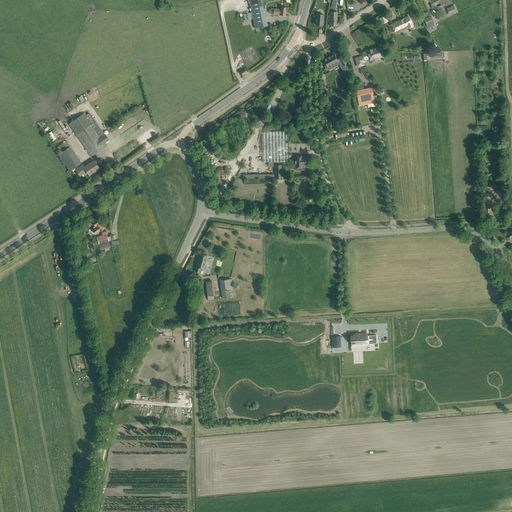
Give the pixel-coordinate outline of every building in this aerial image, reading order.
[(248,0),(254,24),(255,28),(267,26),(261,0),(248,0)] [(456,11),(454,6),(447,9),(449,14),(456,11)] [(269,10),(269,12),(271,14),(273,14),(280,15),(285,16),(286,11),(286,7),(281,7),(281,9),(274,8),(274,9),(271,9),(269,10)] [(328,16),(328,21),(330,21),(330,25),(337,25),(337,12),(330,12),(330,16),(328,16)] [(324,14),(316,14),(315,25),(323,25),(324,14)] [(391,25),(393,29),(394,31),(405,25),(407,29),(408,28),(409,29),(410,29),(411,29),(412,28),(413,27),(413,26),(411,23),(408,16),(391,25)] [(433,21),(431,16),(424,19),(426,24),(433,21)] [(364,56),(355,58),(358,66),(364,65),(363,63),(366,62),(366,60),(368,59),(369,61),(373,60),(373,61),(380,59),(379,58),(383,57),(380,47),(376,48),(366,50),(368,55),(364,56)] [(334,54),(323,60),(326,65),(325,66),(326,68),(328,67),(329,69),(333,67),(332,65),(338,61),(334,54)] [(343,56),(339,58),(343,66),(346,65),(345,64),(347,64),(343,56)] [(356,91),(358,101),(359,106),(375,103),(372,87),(356,91)] [(73,121),(68,124),(91,156),(107,145),(105,143),(109,140),(89,112),(86,115),(85,113),(73,121)] [(52,131),(49,133),(54,140),(57,138),(52,131)] [(288,132),(262,132),(262,138),(262,162),(288,161),(288,137),(288,132)] [(57,154),(69,171),(81,163),(66,141),(57,147),(60,152),(57,154)] [(308,170),(308,165),(307,165),(306,157),(302,157),(302,156),(295,156),(295,170),(308,170)] [(90,163),(85,167),(84,167),(87,171),(86,171),(89,175),(93,172),(93,171),(95,170),(96,170),(99,168),(94,160),(90,163)] [(85,167),(83,164),(75,170),(79,176),(86,171),(87,171),(84,167),(85,167)] [(92,222),(95,226),(93,227),(94,228),(92,229),(95,234),(100,231),(100,232),(105,228),(101,222),(102,222),(99,217),(92,222)] [(106,231),(102,233),(103,235),(97,237),(99,244),(109,241),(112,240),(110,236),(108,237),(106,231)] [(111,247),(109,242),(99,245),(101,250),(111,247)] [(195,272),(199,273),(200,268),(204,269),(206,261),(207,256),(200,254),(195,272)] [(234,297),(232,279),(220,280),(222,299),(234,297)] [(207,299),(215,299),(215,281),(206,281),(207,299)] [(352,343),(351,343),(351,347),(362,347),(362,346),(367,345),(367,344),(374,343),(377,343),(376,335),(367,335),(367,334),(357,334),(357,335),(351,336),(352,343)] [(341,336),(332,336),(332,347),(341,347),(341,336)]
